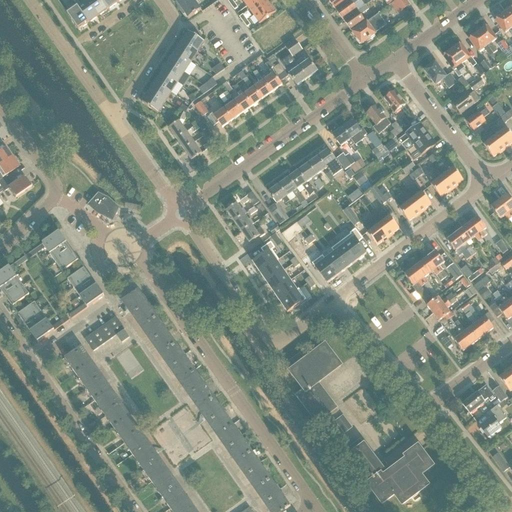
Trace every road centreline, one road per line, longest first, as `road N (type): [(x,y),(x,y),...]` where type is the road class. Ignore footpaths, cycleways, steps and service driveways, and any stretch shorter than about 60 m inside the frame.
road 1 (residential): [(312,502),(123,248)]
road 2 (residential): [(337,301),(274,349),(180,215)]
road 3 (residential): [(139,511),(0,315)]
road 4 (unclassified): [(180,215),(367,79)]
road 5 (residential): [(485,183),(337,301)]
road 6 (residential): [(485,183),(394,61)]
road 7 (residential): [(115,121),(173,32),(158,0)]
road 8 (residential): [(426,408),(337,301)]
road 9 (residential): [(507,511),(426,408)]
